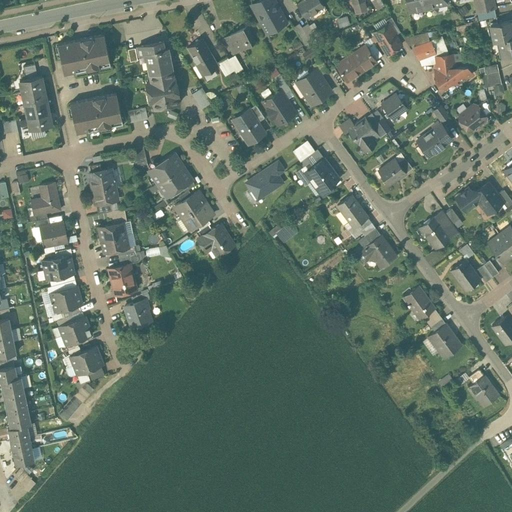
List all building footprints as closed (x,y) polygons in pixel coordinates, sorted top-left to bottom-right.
[(286,22),(273,0),(258,0),(251,4),(267,32),(286,22)] [(320,0),(301,0),(296,3),(305,17),(324,5),(320,0)] [(363,0),(359,0),(353,2),(355,9),(358,11),(366,9),(363,0)] [(385,6),(381,0),(371,0),(378,10),(385,6)] [(405,0),(408,9),(417,7),(417,4),(430,1),(431,4),(448,1),(447,0),(405,0)] [(474,0),(477,11),(495,8),(492,0),(474,0)] [(340,27),(351,23),(348,14),(337,18),(340,27)] [(511,31),(510,20),(490,24),(492,33),(494,41),(499,40),(502,56),(511,53),(511,31)] [(302,27),(299,23),(293,27),(302,40),(308,36),(302,27)] [(316,37),(308,23),(302,27),(308,36),(310,41),(316,37)] [(401,44),(388,23),(374,32),(378,39),(379,39),(382,44),(383,44),(387,50),(385,51),(386,52),(394,48),(401,44)] [(255,41),(247,25),(224,37),(232,53),(255,41)] [(104,34),(57,43),(64,73),(110,63),(104,34)] [(206,48),(203,43),(204,43),(202,39),(203,38),(202,37),(187,47),(196,62),(195,63),(202,75),(209,71),(216,67),(213,62),(215,60),(211,54),(212,54),(209,49),(208,47),(206,48)] [(430,40),(414,46),(419,59),(435,53),(430,40)] [(162,41),(138,46),(140,61),(147,59),(150,74),(172,69),(171,68),(170,68),(170,65),(171,64),(167,48),(164,48),(162,41)] [(382,54),(373,42),(367,46),(375,59),(382,54)] [(366,46),(357,52),(356,50),(350,54),(362,71),(362,70),(367,66),(367,67),(377,61),(375,59),(367,46),(365,44),(365,45),(366,46)] [(135,47),(128,49),(130,61),(137,59),(135,47)] [(362,71),(350,54),(335,64),(347,81),(362,71)] [(449,54),(438,55),(439,62),(439,63),(450,62),(450,61),(449,54)] [(234,55),(228,58),(234,69),(234,70),(236,72),(242,68),(234,55)] [(227,56),(216,63),(224,76),(234,70),(234,69),(228,58),(227,56)] [(321,58),(312,63),(315,68),(316,67),(320,75),(329,69),(321,58)] [(450,62),(439,63),(439,62),(436,63),(437,70),(454,67),(454,61),(450,61),(450,62)] [(35,64),(23,66),(25,78),(37,76),(35,64)] [(496,64),(479,68),(480,75),(498,70),(496,64)] [(275,66),(268,70),(272,77),(279,73),(275,66)] [(437,70),(435,70),(436,80),(438,84),(440,84),(449,78),(451,78),(455,83),(458,83),(472,73),(466,66),(454,67),(437,70)] [(316,67),(315,68),(296,80),(297,82),(299,80),(307,93),(305,94),(311,104),(331,91),(320,75),(316,67)] [(343,81),(336,69),(331,73),(338,84),(343,81)] [(184,105),(176,70),(151,76),(153,82),(145,83),(150,107),(158,105),(159,110),(184,105)] [(498,70),(480,75),(483,87),(501,83),(498,70)] [(291,89),(281,74),(273,79),(279,89),(280,89),(283,94),(291,89)] [(25,78),(19,79),(22,92),(44,87),(41,75),(37,76),(25,78)] [(44,87),(22,92),(25,104),(46,100),(44,87)] [(211,102),(202,87),(192,93),(201,109),(209,104),(211,102)] [(283,94),(280,89),(279,89),(262,100),(267,108),(266,108),(272,117),(273,116),(277,123),(295,112),(285,96),(283,94)] [(116,92),(70,102),(76,132),(122,122),(116,92)] [(396,93),(381,103),(392,118),(407,107),(396,93)] [(487,98),(478,104),(485,114),(490,110),(487,98)] [(46,100),(25,104),(27,116),(49,112),(46,100)] [(477,104),(474,103),(459,114),(459,118),(461,121),(463,122),(465,124),(465,126),(467,129),(471,130),(473,128),(474,124),(476,123),(480,124),(485,120),(486,116),(485,114),(478,104),(477,104)] [(256,104),(249,108),(255,118),(262,113),(256,104)] [(441,104),(433,110),(440,120),(448,114),(441,104)] [(145,107),(127,111),(130,122),(148,118),(145,107)] [(255,118),(249,108),(237,116),(233,119),(237,125),(237,126),(241,132),(245,129),(251,138),(262,131),(263,132),(264,132),(263,129),(257,120),(255,118)] [(49,112),(27,116),(30,129),(52,125),(49,112)] [(379,123),(371,112),(365,117),(373,127),(379,123)] [(373,127),(365,117),(364,117),(355,125),(355,124),(348,129),(348,130),(358,143),(359,143),(358,141),(364,136),(365,138),(375,131),(376,131),(373,127)] [(350,118),(340,125),(345,132),(348,130),(348,129),(355,124),(350,118)] [(16,121),(15,119),(10,120),(12,131),(18,130),(16,121)] [(10,120),(4,121),(6,133),(12,131),(10,120)] [(440,122),(431,129),(430,129),(417,139),(429,155),(452,139),(440,122)] [(386,132),(379,123),(373,127),(376,131),(375,131),(378,134),(380,137),(386,132)] [(375,131),(365,138),(364,136),(358,141),(359,143),(358,143),(364,150),(376,141),(374,137),(375,136),(378,134),(375,131)] [(307,139),(292,150),(300,160),(314,150),(307,139)] [(143,146),(132,149),(135,166),(147,163),(143,146)] [(376,152),(378,160),(390,157),(388,149),(376,152)] [(185,171),(173,153),(149,170),(167,196),(182,186),(191,180),(185,171)] [(410,172),(399,156),(381,170),(392,185),(410,172)] [(324,157),(305,172),(311,180),(312,179),(320,190),(319,191),(320,192),(321,191),(330,184),(339,177),(338,177),(330,166),(324,157)] [(278,161),(264,170),(246,182),(257,199),(282,182),(277,174),(281,171),(282,167),(278,161)] [(100,162),(88,165),(90,172),(101,169),(100,162)] [(90,172),(89,172),(93,190),(114,185),(110,167),(101,169),(90,172)] [(27,169),(17,170),(18,181),(28,180),(27,169)] [(191,180),(182,186),(183,189),(185,191),(188,189),(195,185),(191,179),(191,180)] [(5,181),(0,182),(0,195),(0,197),(8,196),(5,181)] [(17,181),(12,182),(14,194),(20,193),(17,181)] [(54,181),(39,184),(42,199),(31,202),(32,207),(34,214),(46,212),(60,209),(54,181)] [(478,200),(488,213),(502,202),(503,201),(497,193),(488,181),(473,192),(472,193),(478,200)] [(330,184),(321,191),(320,192),(323,196),(333,189),(330,184)] [(114,185),(93,190),(96,203),(110,200),(117,199),(114,185)] [(468,187),(459,194),(456,197),(466,210),(478,200),(472,193),(473,192),(468,187)] [(185,191),(178,196),(182,201),(192,194),(188,189),(185,191)] [(511,202),(511,200),(503,189),(497,193),(503,201),(502,202),(506,207),(511,202)] [(182,217),(206,202),(201,196),(199,198),(195,192),(192,194),(182,201),(175,206),(182,217)] [(367,216),(351,194),(337,204),(353,226),(357,224),(367,216)] [(110,200),(96,203),(98,213),(106,211),(112,210),(110,200)] [(206,202),(182,217),(190,229),(197,224),(207,218),(211,215),(207,210),(210,208),(206,202)] [(2,209),(4,218),(14,215),(11,207),(2,209)] [(112,210),(106,211),(108,219),(111,218),(125,215),(124,208),(112,210)] [(462,222),(451,208),(448,210),(445,212),(456,226),(462,222)] [(451,220),(443,209),(435,215),(443,226),(451,220)] [(29,215),(30,221),(34,220),(47,217),(46,212),(34,214),(29,215)] [(125,215),(111,218),(112,224),(123,221),(123,222),(127,221),(125,215)] [(443,226),(435,215),(432,217),(420,227),(425,233),(435,246),(450,235),(443,226)] [(367,216),(357,224),(360,229),(371,221),(367,216)] [(47,217),(34,220),(36,227),(40,226),(39,225),(49,223),(48,217),(47,217)] [(207,218),(197,224),(200,229),(208,224),(210,223),(207,218)] [(49,223),(39,225),(40,226),(44,246),(67,241),(63,221),(49,223)] [(112,224),(99,226),(101,239),(125,234),(123,222),(123,221),(112,224)] [(371,221),(360,229),(364,234),(375,227),(371,221)] [(208,224),(200,229),(196,232),(200,237),(212,229),(208,224)] [(200,237),(197,238),(205,251),(211,247),(217,255),(226,250),(225,247),(232,242),(220,224),(212,229),(200,237)] [(511,227),(509,224),(510,226),(499,234),(511,251),(511,227)] [(364,234),(360,237),(366,245),(381,234),(375,227),(364,234)] [(125,234),(101,239),(104,251),(117,249),(128,246),(125,234)] [(397,256),(381,234),(366,245),(357,252),(364,260),(368,258),(376,259),(381,267),(397,256)] [(511,252),(511,251),(499,234),(489,242),(487,240),(487,241),(502,262),(508,257),(507,257),(511,252)] [(466,257),(474,251),(468,242),(460,248),(466,257)] [(168,244),(146,248),(148,256),(170,253),(168,244)] [(128,246),(117,249),(118,255),(133,252),(132,245),(128,246)] [(435,248),(426,255),(432,263),(442,256),(435,248)] [(133,252),(118,255),(120,265),(130,262),(130,263),(131,263),(135,262),(135,261),(133,251),(133,252)] [(70,254),(42,260),(44,269),(72,263),(70,254)] [(480,278),(465,258),(450,269),(465,289),(480,278)] [(499,272),(489,259),(483,263),(493,276),(499,272)] [(120,265),(108,268),(115,294),(136,289),(130,262),(120,265)] [(72,263),(44,269),(46,279),(74,273),(72,263)] [(492,277),(482,264),(476,269),(486,281),(492,277)] [(77,285),(50,292),(52,301),(79,294),(77,285)] [(433,307),(421,290),(422,290),(418,285),(403,295),(409,303),(420,317),(419,317),(420,318),(423,315),(427,320),(437,312),(434,307),(433,307)] [(142,293),(131,297),(133,303),(144,299),(142,293)] [(79,294),(52,301),(53,306),(55,311),(82,304),(79,294)] [(125,305),(132,326),(142,322),(141,319),(149,316),(146,308),(149,307),(146,299),(146,298),(144,299),(133,303),(125,305)] [(62,311),(51,315),(53,320),(64,317),(62,311)] [(437,312),(427,320),(431,325),(441,318),(437,312)] [(511,337),(511,321),(506,314),(492,325),(499,334),(505,342),(504,342),(505,343),(511,337)] [(85,315),(58,325),(62,335),(88,325),(85,315)] [(0,330),(11,328),(8,316),(1,318),(0,317),(0,330)] [(441,318),(431,325),(434,330),(445,322),(441,318)] [(452,332),(445,323),(446,323),(445,322),(434,330),(427,335),(428,336),(429,335),(439,348),(438,349),(444,357),(461,344),(456,336),(455,337),(452,333),(452,332)] [(88,325),(62,335),(66,344),(76,340),(92,334),(88,325)] [(11,328),(0,330),(0,342),(13,340),(11,328)] [(13,340),(0,342),(0,355),(5,354),(16,352),(13,340)] [(76,340),(66,344),(68,349),(78,345),(76,340)] [(78,345),(68,349),(70,355),(81,351),(79,345),(78,345)] [(70,355),(73,364),(99,354),(96,345),(81,351),(70,355)] [(99,354),(73,364),(77,374),(89,369),(103,364),(99,354)] [(7,366),(0,367),(0,379),(2,379),(16,376),(14,364),(7,366)] [(479,368),(468,376),(473,382),(483,374),(479,368)] [(89,369),(77,374),(79,381),(92,377),(89,369)] [(498,394),(483,374),(473,382),(468,386),(474,394),(477,392),(480,396),(478,397),(484,405),(498,394)] [(16,376),(2,379),(4,391),(23,387),(20,375),(16,376)] [(94,388),(85,381),(81,385),(90,393),(94,388)] [(90,393),(81,385),(77,390),(86,397),(90,393)] [(23,387),(4,391),(7,403),(25,399),(23,387)] [(86,397),(77,390),(74,394),(82,402),(86,397)] [(74,394),(73,394),(70,399),(78,406),(82,402),(74,394)] [(25,399),(7,403),(9,415),(28,411),(25,399)] [(78,406),(70,399),(66,403),(74,411),(78,406)] [(74,411),(66,403),(62,408),(71,415),(74,411)] [(71,415),(62,408),(58,412),(67,420),(71,415)] [(28,411),(9,415),(12,426),(26,423),(30,422),(28,411)] [(12,426),(8,427),(10,439),(29,435),(26,423),(12,426)] [(53,439),(69,438),(68,428),(53,429),(53,439)] [(29,435),(10,439),(13,451),(31,447),(29,435)] [(511,440),(501,447),(511,464),(511,440)] [(13,451),(15,463),(34,459),(31,447),(13,451)] [(19,464),(12,473),(16,476),(23,469),(24,468),(19,464)] [(16,476),(16,477),(20,481),(27,473),(28,472),(23,469),(16,476)] [(20,481),(20,482),(24,486),(31,478),(32,477),(27,473),(20,481)] [(24,486),(24,487),(28,490),(36,482),(31,478),(24,486)]
